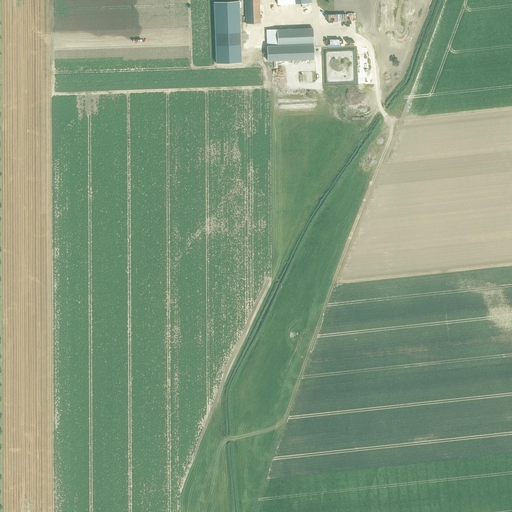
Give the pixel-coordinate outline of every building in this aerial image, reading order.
[(245,0),(246,23),(260,23),(259,0),(245,0)] [(239,2),(214,3),(216,63),(241,62),(241,61),(239,2)] [(348,30),(357,30),(357,12),(346,12),(346,22),(345,22),(345,27),(348,27),(348,30)] [(313,44),(312,28),(277,30),(278,45),(313,44)] [(313,44),(278,45),(267,46),(268,60),(313,58),(313,44)]
